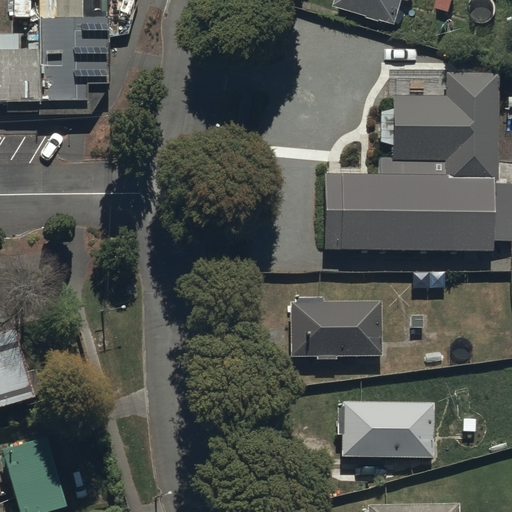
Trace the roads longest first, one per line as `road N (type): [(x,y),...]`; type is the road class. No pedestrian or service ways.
road 1 (residential): [(173,191),(174,270),(238,511)]
road 2 (residential): [(214,0),(173,191)]
road 3 (residential): [(0,194),(173,191)]
